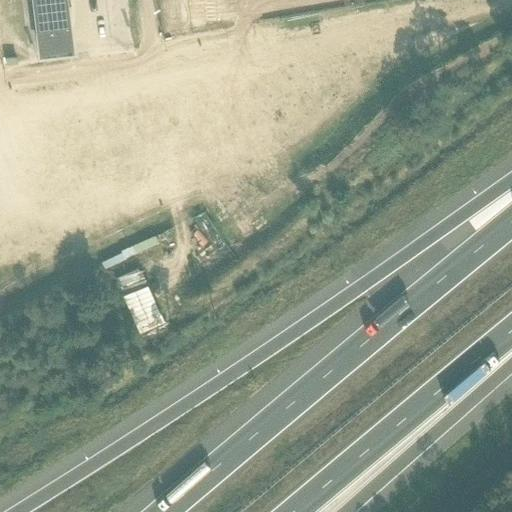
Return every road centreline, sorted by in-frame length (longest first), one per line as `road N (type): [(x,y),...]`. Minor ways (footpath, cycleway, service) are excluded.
road 1 (motorway): [(511,181),(294,336),(20,511)]
road 2 (motorway): [(511,223),(163,511)]
road 3 (motorway): [(295,511),(511,331)]
road 4 (motorway): [(344,511),(511,365)]
